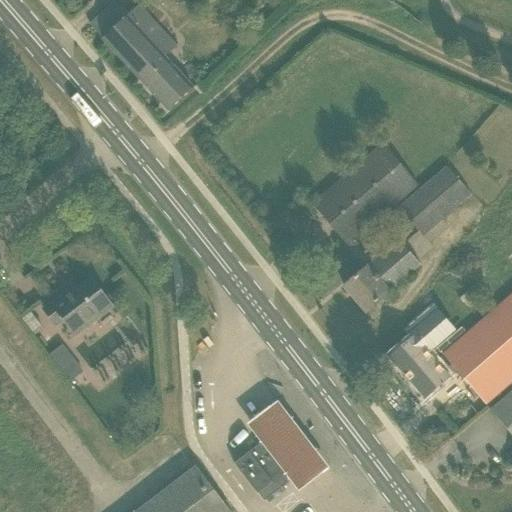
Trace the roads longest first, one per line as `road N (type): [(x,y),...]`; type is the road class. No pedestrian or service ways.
road 1 (secondary): [(413,511),(118,135)]
road 2 (track): [(511,89),(365,21),(332,15),(283,39),(167,143)]
road 3 (secondary): [(118,135),(0,0)]
road 4 (unclassified): [(0,233),(118,135)]
